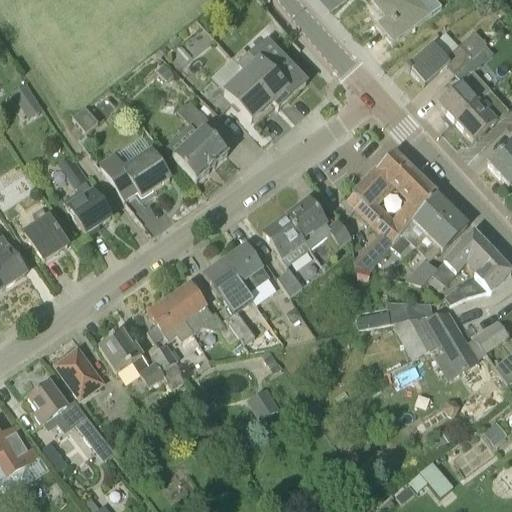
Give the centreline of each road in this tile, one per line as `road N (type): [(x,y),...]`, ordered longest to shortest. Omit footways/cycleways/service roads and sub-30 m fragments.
road 1 (residential): [(0,363),(375,99)]
road 2 (secondary): [(511,250),(375,99)]
road 3 (secondary): [(375,99),(288,0)]
